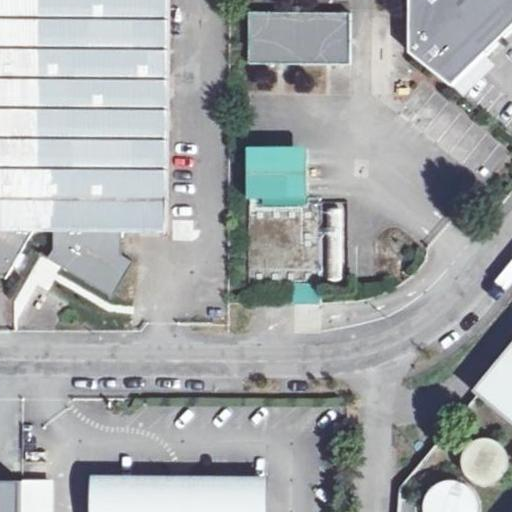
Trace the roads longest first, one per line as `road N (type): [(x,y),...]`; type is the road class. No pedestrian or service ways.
road 1 (unclassified): [(511,224),(442,302),(395,339),(359,354),(0,360)]
road 2 (unknown): [(188,360),(189,0)]
